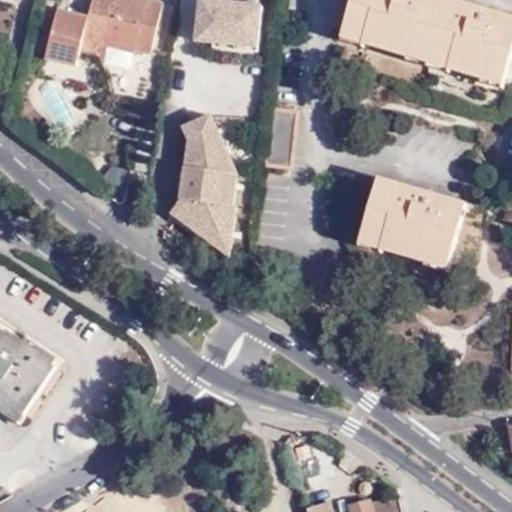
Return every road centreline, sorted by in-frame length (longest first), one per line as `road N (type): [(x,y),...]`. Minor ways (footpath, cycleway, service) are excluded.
road 1 (primary): [(241,319),(109,246),(0,155)]
road 2 (primary): [(235,386),(353,424),(473,511)]
road 3 (primary): [(0,211),(210,373)]
road 4 (residential): [(210,373),(146,422),(0,510)]
road 5 (unknown): [(0,294),(54,331),(74,359),(72,378),(25,450),(36,488)]
road 6 (primary): [(402,428),(262,332)]
road 7 (primary): [(511,510),(402,428)]
